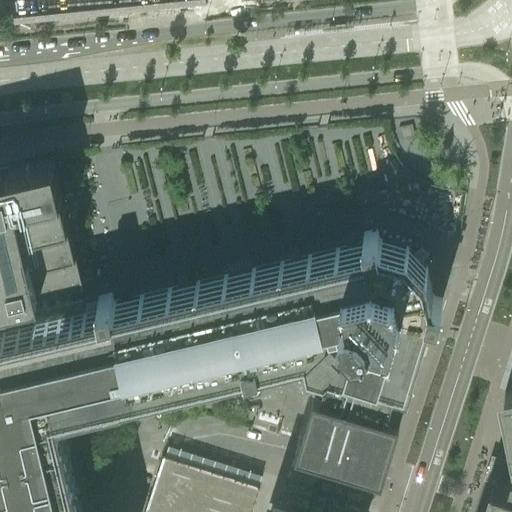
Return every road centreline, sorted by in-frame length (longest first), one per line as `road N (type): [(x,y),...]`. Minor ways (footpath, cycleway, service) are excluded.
road 1 (tertiary): [(0,122),(458,70),(494,79),(511,108)]
road 2 (tertiary): [(445,0),(0,55)]
road 3 (tertiary): [(511,171),(491,272),(416,511)]
